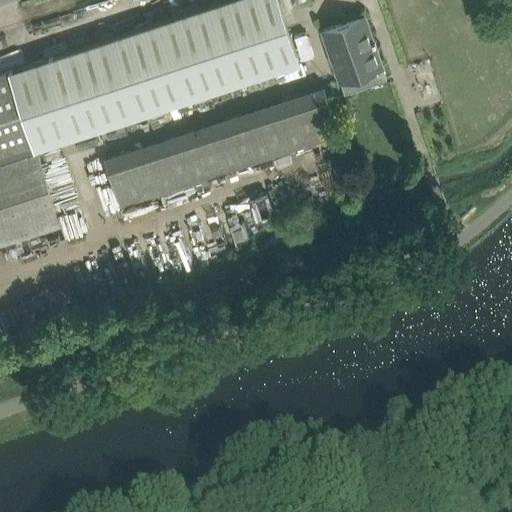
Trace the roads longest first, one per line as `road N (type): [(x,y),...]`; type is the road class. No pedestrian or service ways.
road 1 (unclassified): [(511,198),(427,260),(0,408)]
road 2 (track): [(196,511),(207,498),(511,420)]
